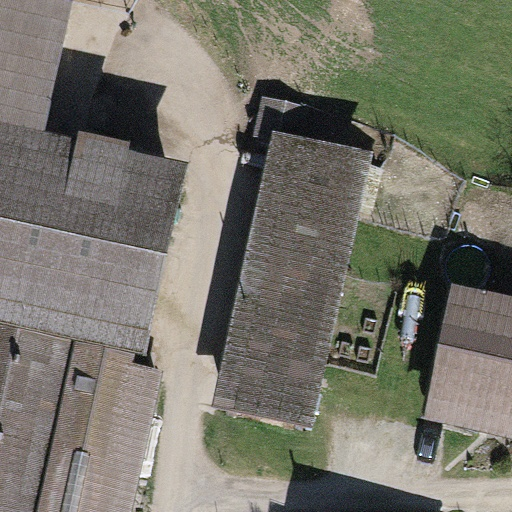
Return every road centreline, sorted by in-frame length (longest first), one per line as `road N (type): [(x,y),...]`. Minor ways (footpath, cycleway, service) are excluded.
road 1 (track): [(145,42),(201,99),(224,156),(224,204),(188,393),(183,511)]
road 2 (track): [(204,511),(215,501),(254,494),(511,495)]
